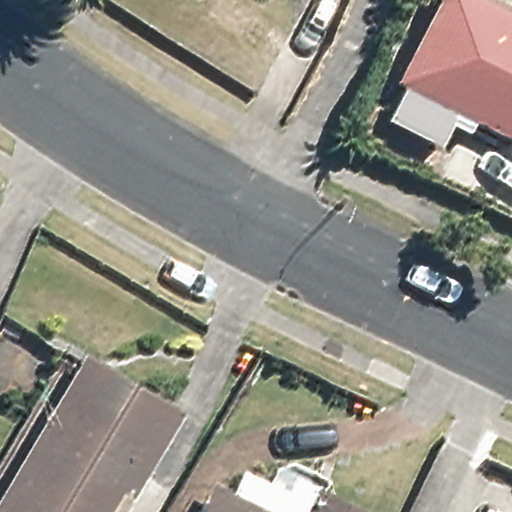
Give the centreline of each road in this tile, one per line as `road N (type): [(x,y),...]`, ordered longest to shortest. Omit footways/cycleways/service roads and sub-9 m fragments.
road 1 (residential): [(511,337),(173,173),(0,57)]
road 2 (unknown): [(273,221),(375,0)]
